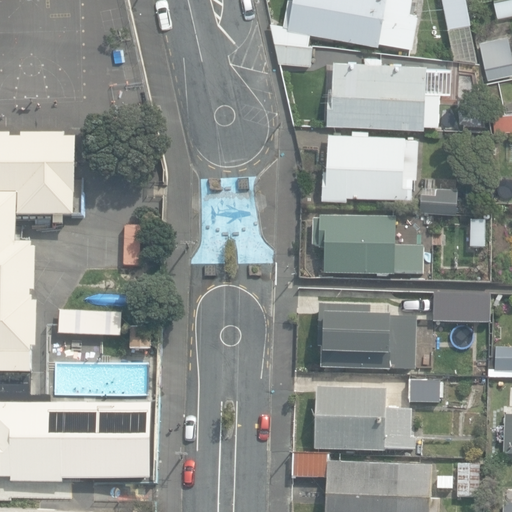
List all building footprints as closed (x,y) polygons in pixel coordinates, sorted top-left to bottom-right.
[(276,41),(309,44),(310,33),(380,44),(380,41),(413,46),(418,14),(411,13),(412,0),(287,0),(284,25),(271,23),(276,41)] [(458,58),(479,60),(471,23),(472,23),(467,0),(444,0),(456,59),(458,58)] [(511,0),(494,0),(499,17),(511,14),(511,0)] [(315,45),(309,44),(276,41),(278,63),(312,64),(315,45)] [(511,49),(484,57),(490,78),(511,72),(511,49)] [(334,124),(425,128),(425,124),(440,124),(441,95),(426,94),(428,63),(383,61),(383,58),(366,58),(366,61),(335,60),(334,86),(330,86),(328,124),(334,124)] [(511,115),(490,118),(493,133),(511,131),(511,115)] [(325,200),(347,200),(348,196),(412,198),(413,175),(418,175),(419,138),(407,138),(406,138),(406,135),(330,132),(329,171),(325,171),(325,200)] [(0,374),(34,375),(35,349),(40,349),(41,303),(36,303),(37,298),(35,298),(35,293),(39,293),(40,249),(36,249),(36,244),(19,244),(20,217),(77,218),(79,139),(68,139),(69,135),(24,135),(24,138),(13,138),(13,135),(0,134),(0,374)] [(423,211),(440,212),(440,196),(423,195),(423,211)] [(432,225),(445,225),(445,212),(433,212),(432,225)] [(326,273),(395,276),(395,273),(424,274),(425,248),(414,247),(414,239),(401,238),(401,248),(395,247),(396,220),(321,217),(321,219),(316,218),(315,246),(321,246),(321,250),(327,250),(326,273)] [(486,220),(470,219),(469,249),(484,250),(486,220)] [(434,321),(490,324),(491,296),(435,294),(434,321)] [(64,302),(63,319),(104,320),(105,303),(64,302)] [(322,370),(395,371),(395,369),(416,370),(417,319),(390,318),(390,305),(370,304),(367,304),(367,306),(321,305),(319,305),(318,336),(323,336),(322,370)] [(131,350),(152,350),(152,328),(132,328),(131,350)] [(497,371),(511,371),(511,348),(497,348),(497,371)] [(0,403),(53,404),(53,396),(33,396),(34,375),(0,374),(0,403)] [(411,403),(441,404),(442,383),(412,382),(411,403)] [(316,450),(386,452),(386,449),(416,450),(416,438),(412,438),(413,411),(387,410),(388,389),(317,387),(316,450)] [(0,478),(12,479),(12,482),(65,483),(65,480),(154,481),(154,404),(53,404),(0,403),(0,478)] [(327,511),(439,511),(440,501),(440,500),(431,500),(431,499),(433,466),(331,462),(331,455),(296,454),(295,477),(329,478),(327,511)] [(458,496),(482,497),(482,464),(458,464),(458,496)] [(438,491),(453,490),(453,478),(437,478),(438,491)]
